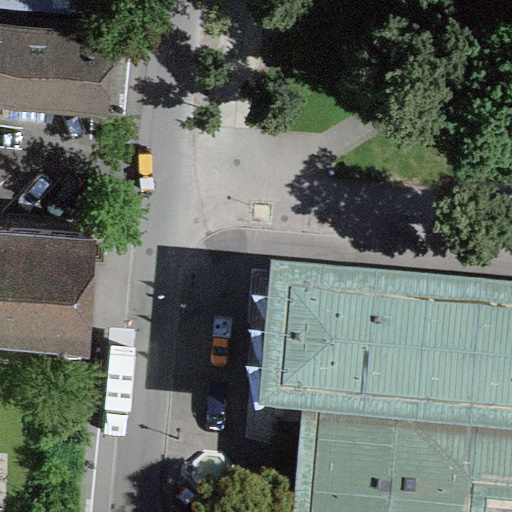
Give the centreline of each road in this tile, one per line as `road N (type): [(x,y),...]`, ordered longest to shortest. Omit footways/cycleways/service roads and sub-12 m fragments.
road 1 (residential): [(511,223),(173,191)]
road 2 (residential): [(173,191),(137,511)]
road 3 (residential): [(193,0),(173,191)]
